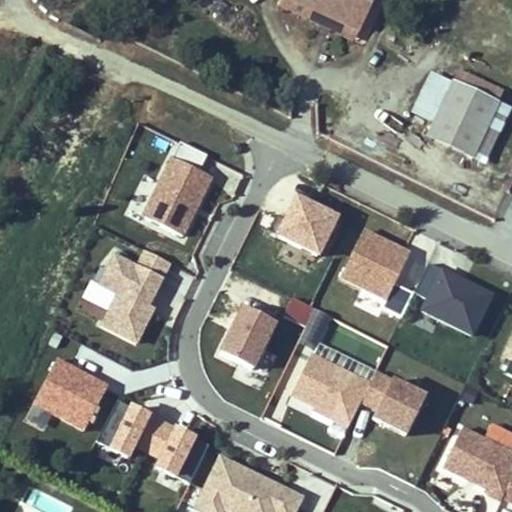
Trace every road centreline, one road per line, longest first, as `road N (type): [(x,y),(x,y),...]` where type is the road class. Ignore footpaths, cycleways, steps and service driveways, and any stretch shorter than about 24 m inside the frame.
road 1 (residential): [(437,511),(216,404),(193,368),(191,329),(280,144)]
road 2 (residential): [(34,26),(280,144)]
road 3 (residential): [(280,144),(511,258)]
